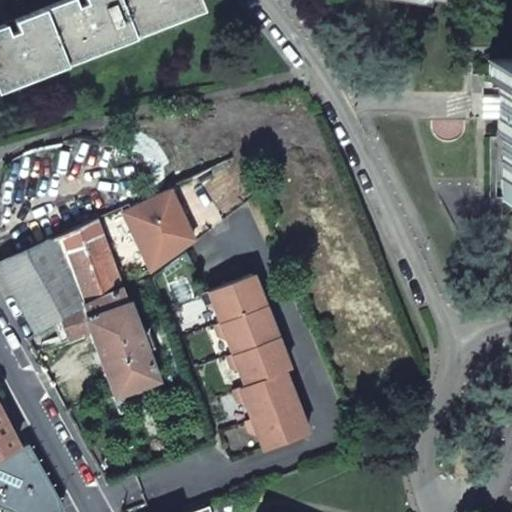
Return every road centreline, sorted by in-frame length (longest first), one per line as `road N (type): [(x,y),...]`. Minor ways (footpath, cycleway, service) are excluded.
road 1 (residential): [(258,0),(339,102),(452,346),(424,461),(432,511)]
road 2 (tertiary): [(85,511),(0,352)]
